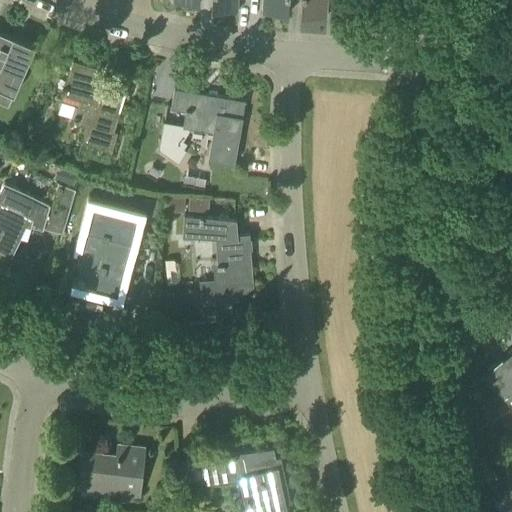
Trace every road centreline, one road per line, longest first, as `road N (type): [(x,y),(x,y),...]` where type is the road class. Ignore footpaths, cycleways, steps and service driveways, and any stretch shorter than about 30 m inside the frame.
road 1 (tertiary): [(439,511),(421,348),(426,68)]
road 2 (residential): [(303,392),(291,268),(287,59)]
road 3 (residential): [(303,392),(202,406),(114,402),(35,374)]
road 4 (residential): [(287,59),(127,26)]
road 5 (residential): [(426,68),(287,59)]
road 6 (residential): [(16,511),(35,374)]
road 7 (residential): [(324,511),(303,392)]
